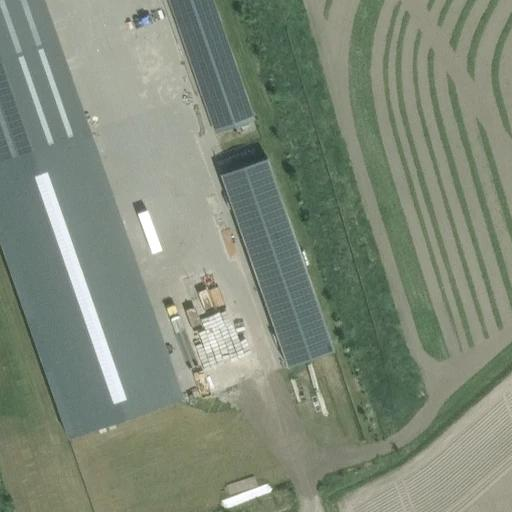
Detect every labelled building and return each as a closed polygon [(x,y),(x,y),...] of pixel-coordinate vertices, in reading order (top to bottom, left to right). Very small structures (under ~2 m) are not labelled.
[(0,0),(0,157),(87,128),(42,0),(0,0)] [(169,0),(181,32),(188,29),(222,130),(216,132),(216,133),(253,120),(254,120),(254,119),(253,119),(211,0),(169,0)] [(267,157),(221,173),(222,175),(227,173),(238,205),(279,191),(267,157)] [(279,191),(238,205),(249,236),(290,222),(279,191)] [(290,222),(249,236),(260,268),(301,254),(290,222)] [(301,254),(260,268),(271,300),(312,286),(301,254)] [(312,286),(271,300),(282,331),(323,317),(312,286)] [(323,317),(282,331),(293,362),(287,364),(288,367),(334,351),(323,317)]
